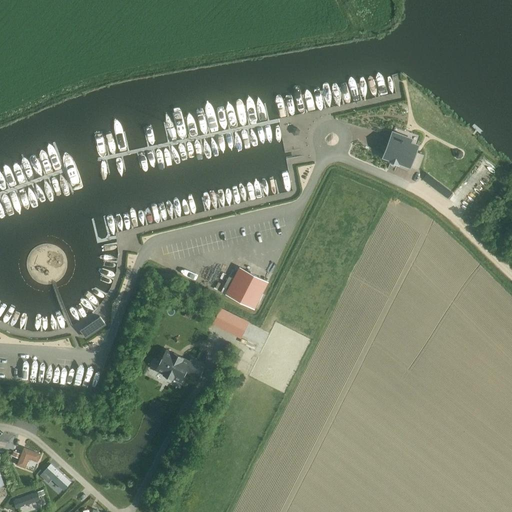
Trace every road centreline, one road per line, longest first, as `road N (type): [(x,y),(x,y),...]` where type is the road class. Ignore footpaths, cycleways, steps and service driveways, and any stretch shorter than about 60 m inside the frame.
road 1 (unclassified): [(325,154),(298,206),(149,245),(104,350)]
road 2 (track): [(511,278),(437,206),(340,154)]
